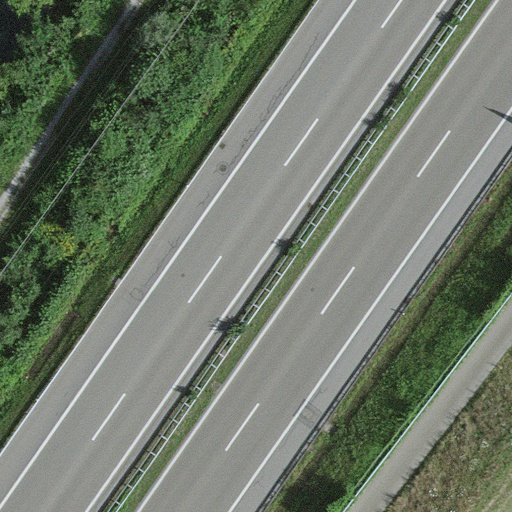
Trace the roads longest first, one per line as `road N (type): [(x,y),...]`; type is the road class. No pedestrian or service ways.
road 1 (motorway): [(398,0),(41,511)]
road 2 (motorway): [(187,511),(511,50)]
road 3 (track): [(511,322),(371,511)]
